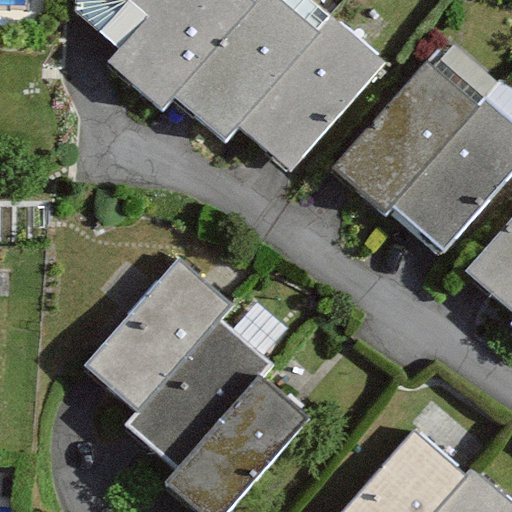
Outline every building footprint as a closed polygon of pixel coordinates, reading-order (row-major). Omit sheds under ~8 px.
[(178,90),(246,18),(226,0),(131,0),(161,28),(121,71),(161,109),(178,90)] [(232,141),(245,127),(322,45),(274,0),(262,0),(246,18),(178,90),(232,141)] [(339,28),(322,45),(245,127),(291,169),(384,70),(339,28)] [(401,211),(479,115),(428,74),(350,170),(401,211)] [(511,172),(511,141),(479,115),(401,211),(449,250),(511,172)] [(511,307),(511,242),(480,279),(511,307)] [(99,367),(149,410),(219,328),(231,314),(180,271),(99,367)] [(135,427),(188,473),(261,386),(272,373),(219,328),(149,410),(135,427)] [(261,386),(188,473),(176,487),(205,511),(232,511),(307,425),(261,386)] [(446,511),(467,491),(421,447),(357,511),(446,511)] [(511,511),(511,509),(480,478),(467,491),(446,511),(511,511)]
